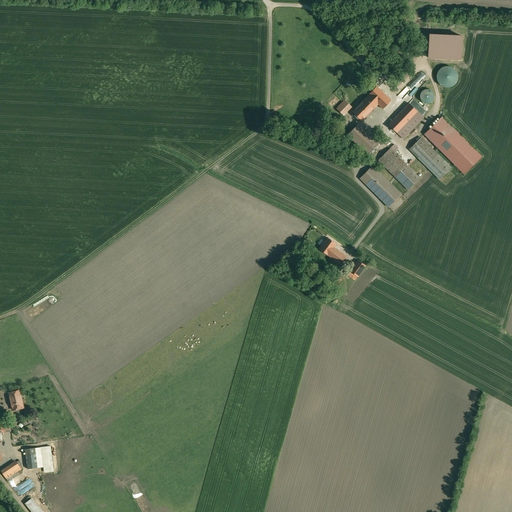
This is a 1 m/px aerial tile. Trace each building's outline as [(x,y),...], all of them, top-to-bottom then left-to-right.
[(457,88),(461,69),(443,65),(439,84),(457,88)] [(391,100),(377,86),(365,99),(369,102),(369,103),(374,108),(378,104),(383,109),(391,100)] [(434,89),(422,92),(424,104),(437,101),(434,89)] [(365,99),(353,111),(362,120),(368,113),(369,114),(374,108),(369,103),(369,102),(365,99)] [(423,116),(409,103),(389,125),(397,133),(404,127),(408,131),(423,116)] [(482,156),(442,117),(424,135),(464,174),(482,156)] [(380,142),(361,123),(356,128),(349,134),(354,139),(356,137),(370,152),(380,142)] [(421,138),(410,149),(427,166),(438,155),(421,138)] [(406,165),(390,149),(379,160),(395,176),(406,165)] [(451,168),(438,155),(427,166),(440,179),(451,168)] [(401,194),(373,166),(360,178),(389,207),(401,194)] [(450,177),(453,180),(458,174),(452,169),(445,177),(448,180),(450,177)] [(336,244),(328,238),(319,249),(328,255),(332,257),(337,250),(334,247),(336,244)] [(337,250),(332,257),(341,264),(346,256),(337,250)] [(358,260),(348,275),(355,280),(366,265),(358,260)] [(20,390),(9,393),(13,410),(23,408),(20,390)] [(35,448),(25,449),(28,469),(38,468),(35,448)] [(16,464),(10,468),(8,466),(1,470),(8,481),(19,474),(18,471),(21,469),(20,467),(18,463),(16,464)] [(16,487),(20,495),(36,486),(31,478),(18,486),(16,487)] [(46,511),(36,497),(28,502),(34,511),(46,511)]
